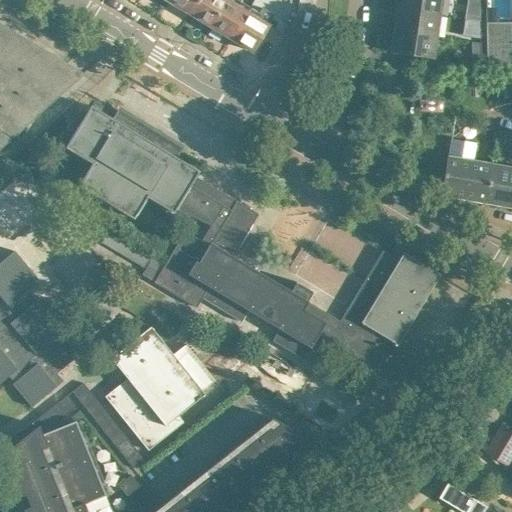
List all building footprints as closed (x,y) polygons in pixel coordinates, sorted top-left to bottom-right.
[(168,0),(168,1),(189,13),(196,0),(168,0)] [(196,0),(189,13),(209,26),(224,0),(196,0)] [(236,0),(224,0),(209,26),(231,39),(249,8),(236,0)] [(399,0),(399,10),(437,15),(437,14),(438,0),(399,0)] [(461,0),(461,18),(478,18),(478,0),(461,0)] [(249,8),(231,39),(252,52),(274,15),(262,8),(259,13),(249,8)] [(398,16),(395,31),(434,37),(434,36),(436,19),(437,19),(437,15),(399,10),(398,10),(400,10),(399,16),(398,16)] [(511,22),(485,23),(486,36),(511,35),(511,31),(511,24),(511,22)] [(83,74),(82,73),(67,64),(66,63),(0,23),(0,148),(5,144),(21,130),(27,125),(59,95),(83,74)] [(434,41),(434,37),(395,31),(397,32),(396,38),(394,37),(392,53),(431,59),(431,57),(430,57),(433,41),(434,41)] [(511,35),(486,36),(486,49),(511,48),(511,35)] [(471,42),(471,60),(480,60),(480,43),(471,42)] [(511,48),(486,49),(486,63),(511,62),(511,48)] [(80,122),(65,147),(92,163),(79,186),(134,219),(147,196),(174,212),(175,210),(178,205),(211,224),(210,226),(201,242),(184,231),(166,260),(164,263),(152,256),(141,274),(195,307),(200,298),(202,299),(241,323),(248,311),(279,329),(272,341),(301,358),(308,347),(310,348),(318,334),(351,354),(399,383),(418,351),(400,340),(439,275),(403,253),(403,252),(398,260),(382,251),(340,321),(306,301),(311,293),(312,294),(313,292),(295,282),(294,283),(295,284),(291,292),(232,257),(258,214),(236,201),(236,202),(195,177),(198,171),(176,158),(181,149),(118,111),(113,120),(90,106),(90,107),(80,122)] [(451,137),(442,189),(440,196),(511,208),(511,167),(472,160),(475,141),(451,137)] [(0,383),(8,376),(10,375),(16,381),(14,383),(32,405),(31,406),(31,407),(62,381),(56,373),(73,359),(55,337),(64,330),(39,300),(41,299),(40,298),(30,307),(21,297),(38,283),(13,253),(15,252),(14,251),(0,262),(0,383)] [(148,451),(151,448),(183,422),(178,415),(204,394),(202,391),(215,381),(185,344),(173,355),(150,326),(110,358),(127,378),(104,397),(148,451)] [(143,460),(82,383),(72,392),(132,468),(143,460)] [(76,406),(67,395),(52,408),(60,419),(76,406)] [(111,511),(75,421),(41,434),(39,428),(40,427),(39,426),(31,431),(1,456),(2,458),(23,511),(226,511),(314,443),(272,418),(271,419),(154,511),(111,511)] [(487,453),(506,464),(511,453),(511,433),(502,427),(487,453)] [(151,501),(131,475),(119,484),(140,510),(151,501)] [(461,491),(452,506),(462,511),(495,511),(488,508),(461,491)]
